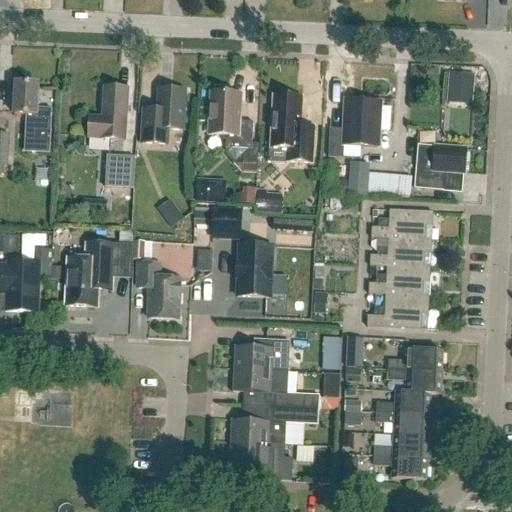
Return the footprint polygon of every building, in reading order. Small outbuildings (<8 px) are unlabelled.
[(451,75),(450,89),(473,91),(475,77),(451,75)] [(17,84),(15,116),(25,117),(23,155),(50,157),(52,112),(37,111),(39,85),(17,84)] [(212,95),(210,138),(226,139),(226,151),(252,152),(253,125),(239,124),(240,96),(231,96),(231,90),(215,89),(215,95),(212,95)] [(127,121),(129,91),(104,90),(103,120),(90,119),(89,140),(125,142),(126,121),(127,121)] [(159,92),(158,112),(144,111),(142,146),(168,147),(169,131),(184,131),(186,93),(159,92)] [(291,99),(292,94),(277,93),(276,98),(273,98),(270,150),(287,151),(286,164),(313,166),(315,129),(301,129),(302,100),(291,99)] [(379,150),(380,108),(362,107),(363,104),(345,103),(343,132),(330,131),(328,160),(344,161),(344,149),(379,150)] [(0,167),(8,168),(9,135),(0,134),(0,167)] [(435,149),(418,147),(416,171),(415,190),(443,192),(443,191),(448,191),(449,175),(464,176),(467,151),(435,148),(435,149)] [(133,190),(135,158),(106,157),(104,188),(133,190)] [(256,173),(257,158),(244,157),(235,164),(243,173),(256,173)] [(368,175),(351,173),(349,196),(366,198),(366,196),(368,175)] [(368,175),(366,196),(410,200),(412,178),(368,175)] [(227,182),(197,181),(196,203),(226,204),(227,182)] [(282,210),(283,196),(267,195),(267,191),(257,191),(256,209),(282,210)] [(240,195),(239,204),(255,205),(256,196),(240,195)] [(176,211),(164,220),(171,229),(183,221),(176,211)] [(213,211),(212,242),(241,242),(242,212),(213,211)] [(372,229),(371,241),(389,242),(431,244),(432,241),(425,241),(426,227),(432,227),(433,214),(390,212),(390,221),(383,221),(383,226),(378,226),(378,230),(372,229)] [(313,234),(313,224),(273,222),(273,232),(313,234)] [(131,234),(120,234),(120,243),(130,243),(131,234)] [(370,257),(370,268),(388,269),(388,271),(430,273),(430,269),(424,269),(425,255),(431,255),(431,244),(389,242),(389,249),(382,249),(382,254),(377,253),(377,258),(370,257)] [(133,243),(132,262),(144,263),(145,243),(133,243)] [(97,310),(98,292),(112,293),(114,247),(86,245),(86,261),(68,260),(65,308),(97,310)] [(270,300),(272,249),(239,247),(238,265),(237,265),(237,280),(238,281),(237,298),(270,300)] [(41,266),(40,278),(51,278),(52,252),(38,251),(37,266),(41,266)] [(40,278),(41,266),(37,266),(7,264),(7,267),(0,266),(0,295),(6,296),(5,313),(39,315),(40,278)] [(137,290),(150,290),(148,320),(178,322),(180,281),(159,280),(160,267),(138,266),(137,290)] [(315,269),(314,278),(323,279),(323,269),(315,269)] [(62,272),(52,271),(52,280),(62,281),(62,272)] [(369,285),(368,297),(386,298),(386,300),(429,302),(429,297),(423,297),(423,283),(430,283),(430,273),(388,271),(387,277),(381,277),(381,281),(376,281),(376,285),(369,285)] [(314,281),(314,291),(322,291),(322,281),(314,281)] [(315,294),(314,315),(325,315),(326,295),(315,294)] [(367,318),(367,329),(421,331),(422,315),(428,315),(429,302),(386,300),(386,310),(379,309),(379,314),(374,314),(374,318),(367,318)] [(363,341),(347,340),(345,369),(362,370),(363,341)] [(234,371),(288,374),(288,365),(289,345),(267,344),(266,350),(235,348),(234,371)] [(388,372),(442,375),(443,353),(408,351),(407,363),(388,362),(388,372)] [(287,396),(288,374),(234,371),(233,394),(275,396),(275,395),(287,396)] [(347,382),(357,382),(357,371),(347,371),(347,382)] [(441,397),(442,375),(388,372),(387,382),(407,383),(406,394),(406,395),(431,396),(431,397),(441,397)] [(406,395),(406,394),(396,393),(395,405),(377,404),(376,414),(430,418),(431,397),(431,396),(406,395)] [(275,410),(319,412),(319,411),(338,412),(338,400),(319,399),(319,397),(287,396),(275,395),(275,396),(275,410)] [(345,412),(359,412),(359,403),(345,402),(345,412)] [(318,427),(319,412),(275,410),(274,424),(274,425),(286,425),(318,427)] [(346,413),(345,426),(360,427),(361,414),(346,413)] [(429,439),(430,418),(376,414),(376,425),(394,426),(394,437),(429,439)] [(274,425),(274,424),(231,422),(230,445),(281,447),(285,447),(286,425),(274,425)] [(344,437),(343,448),(353,448),(353,437),(344,437)] [(428,461),(429,439),(394,437),(393,449),(375,448),(374,458),(428,461)] [(281,460),(281,447),(230,445),(229,468),(247,468),(247,481),(291,483),(293,461),(281,460)] [(427,483),(428,461),(374,458),(374,468),(392,469),(392,481),(427,483)] [(344,460),(343,483),(360,484),(361,473),(358,473),(359,461),(344,460)]
